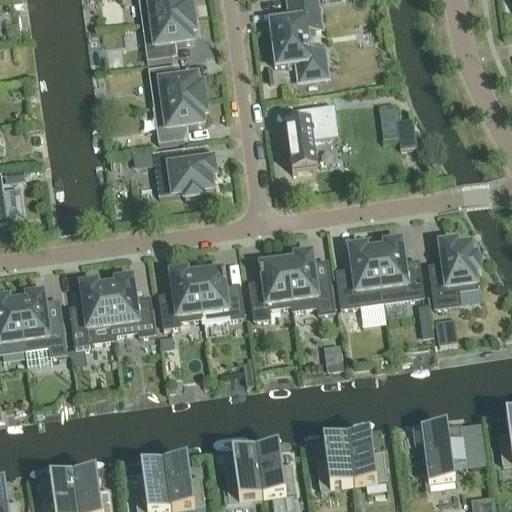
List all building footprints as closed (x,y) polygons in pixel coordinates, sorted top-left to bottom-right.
[(137,0),(142,29),(194,22),(192,6),(187,7),(185,0),(172,0),(164,1),(163,0),(137,0)] [(276,27),(272,28),(273,35),(272,35),(275,54),(272,54),(274,72),(297,69),(298,75),(326,71),(323,51),(309,53),(307,37),(321,35),(317,5),(289,9),(291,25),(276,27)] [(196,38),(194,22),(142,29),(147,67),(173,63),(171,50),(192,47),(191,39),(196,38)] [(153,112),(205,105),(203,89),(198,90),(197,81),(175,84),(174,71),(148,75),(153,112)] [(207,121),(205,105),(153,112),(159,150),(184,146),(182,133),(204,130),(203,122),(207,121)] [(335,112),(291,118),(292,119),(296,118),(297,129),(286,130),(292,178),(317,175),(314,146),(337,142),(337,144),(339,143),(335,112)] [(413,125),(397,127),(401,155),(417,153),(413,125)] [(184,155),(153,160),(159,203),(184,200),(185,204),(202,202),(202,197),(213,196),(211,182),(216,182),(214,165),(186,169),(184,155)] [(148,156),(133,158),(134,168),(150,166),(148,156)] [(25,174),(6,177),(7,188),(26,185),(25,174)] [(385,253),(376,255),(383,309),(423,303),(419,273),(405,275),(401,246),(384,249),(385,253)] [(444,277),(430,279),(435,315),(460,311),(458,297),(477,294),(475,278),(479,278),(477,260),(472,261),(471,250),(457,252),(457,247),(440,249),(444,277)] [(366,251),(350,253),(353,282),(337,284),(342,315),(383,309),(376,255),(367,256),(366,251)] [(316,288),(312,259),(295,261),(296,266),(287,267),(293,312),(292,312),(292,317),(318,313),(319,321),(334,319),(329,286),(316,288)] [(293,312),(287,267),(261,271),(262,278),(260,278),(261,282),(262,282),(264,295),(250,297),(254,327),(270,325),(268,315),(292,312),(293,312)] [(188,281),(187,276),(171,278),(175,307),(161,309),(164,334),(180,332),(179,328),(202,324),(203,324),(197,279),(188,281)] [(223,276),(197,279),(203,324),(202,324),(203,329),(243,324),(240,298),(226,300),(224,288),(226,288),(225,283),(224,283),(223,276)] [(117,291),(107,292),(114,341),(115,341),(139,338),(139,343),(155,341),(150,310),(137,312),(133,284),(116,286),(117,291)] [(114,341),(107,292),(98,293),(98,288),(81,291),(85,320),(71,321),(76,356),(91,354),(91,349),(116,346),(115,341),(114,341)] [(27,306),(18,307),(25,357),(50,353),(51,363),(59,362),(54,327),(47,328),(44,299),(27,301),(27,306)] [(0,360),(25,357),(18,307),(9,309),(9,304),(0,305),(0,360)] [(429,310),(420,311),(424,343),(433,342),(429,310)] [(436,328),(439,351),(458,349),(455,325),(436,328)] [(161,344),(163,355),(174,354),(172,342),(161,344)] [(325,353),(329,380),(344,378),(344,377),(347,377),(346,365),(342,366),(340,351),(325,353)] [(87,372),(85,355),(71,358),(74,374),(87,372)] [(498,442),(502,471),(511,469),(511,422),(507,423),(509,441),(498,442)] [(481,442),(466,444),(463,445),(461,435),(447,437),(446,432),(421,436),(429,492),(454,489),(452,472),(466,470),(465,462),(484,460),(481,442)] [(347,445),(354,492),(387,487),(383,458),(372,460),(370,442),(347,445)] [(316,468),(320,497),(354,492),(347,445),(325,448),(327,466),(316,468)] [(256,458),(263,504),(296,500),(292,471),(281,472),(279,455),(256,458)] [(224,472),(229,509),(263,504),(256,458),(233,461),(235,470),(224,472)] [(165,470),(165,471),(170,511),(205,511),(201,483),(190,485),(188,467),(165,470)] [(134,493),(136,511),(170,511),(165,471),(142,473),(145,491),(134,493)] [(74,483),(77,511),(112,511),(110,496),(99,498),(96,480),(74,483)] [(42,505),(43,511),(77,511),(74,483),(51,486),(54,504),(42,505)] [(5,493),(0,493),(0,511),(19,511),(19,509),(8,511),(5,493)]
